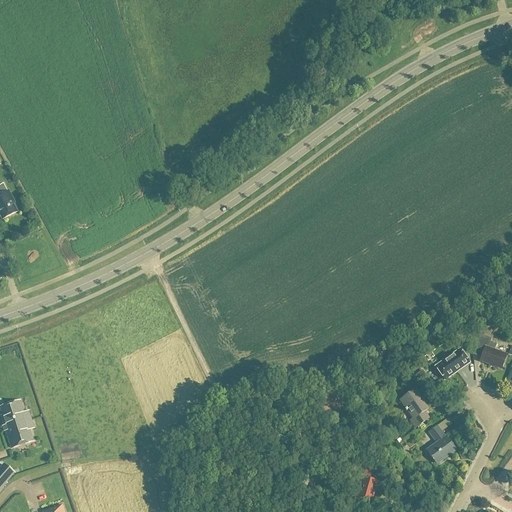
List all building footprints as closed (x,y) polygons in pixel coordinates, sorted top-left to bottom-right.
[(13,200),(9,191),(8,192),(4,184),(0,185),(0,214),(3,220),(17,212),(11,201),(13,200)] [(17,273),(21,263),(10,258),(5,268),(17,273)] [(502,369),(507,355),(494,351),(497,344),(490,342),(492,338),(482,335),(479,345),(485,347),(480,361),(502,369)] [(468,362),(460,350),(435,367),(445,381),(451,376),(470,363),(468,362)] [(415,428),(430,418),(425,412),(429,409),(421,398),(423,397),(417,389),(400,401),(406,410),(405,410),(407,412),(409,410),(415,418),(411,421),(415,428)] [(336,402),(342,404),(344,397),(338,396),(337,397),(322,393),(319,402),(320,402),(319,404),(323,406),(324,404),(335,407),(336,402)] [(34,428),(31,420),(29,412),(24,413),(20,402),(1,408),(3,416),(1,417),(12,449),(33,442),(29,430),(34,428)] [(280,422),(269,427),(266,429),(275,447),(289,440),(280,422)] [(437,464),(456,451),(446,437),(446,438),(438,427),(429,433),(437,444),(427,451),(437,464)] [(0,490),(15,474),(3,464),(0,467),(0,490)] [(298,482),(308,486),(313,471),(304,467),(298,482)] [(369,494),(374,495),(378,481),(364,477),(358,496),(367,499),(369,494)] [(214,507),(222,511),(231,497),(223,492),(214,507)] [(15,498),(2,511),(18,511),(24,506),(15,498)]
